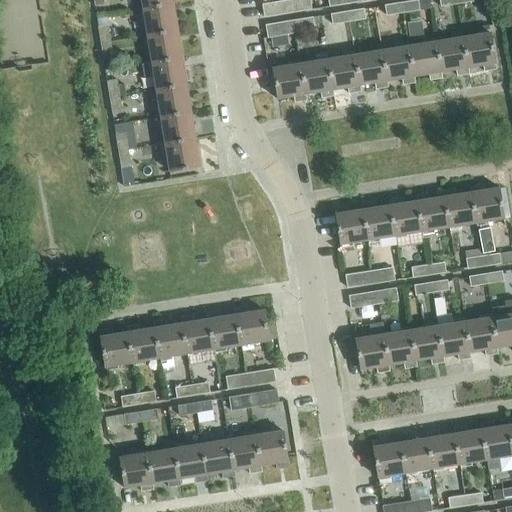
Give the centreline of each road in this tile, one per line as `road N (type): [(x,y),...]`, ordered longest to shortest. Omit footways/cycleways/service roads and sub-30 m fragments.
road 1 (residential): [(345,511),(299,224),(236,102),(218,0)]
road 2 (unknown): [(280,182),(494,167)]
